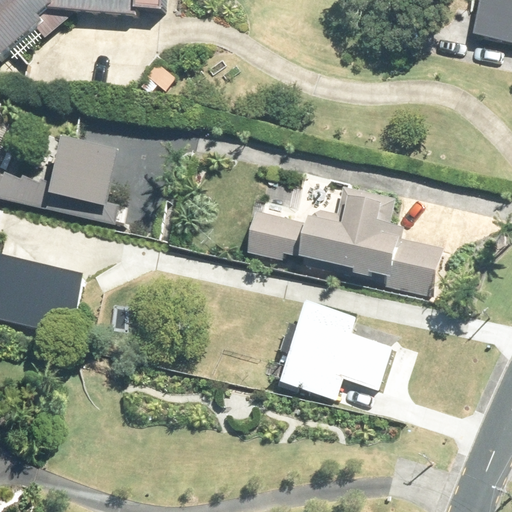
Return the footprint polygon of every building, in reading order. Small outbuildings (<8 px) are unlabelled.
[(0,0),(0,50),(6,53),(41,27),(49,36),(70,18),(55,4),(143,12),(144,0),(0,0)] [(511,0),(487,0),(479,32),(511,40),(511,0)] [(160,57),(146,72),(168,91),(181,76),(160,57)] [(0,169),(0,115),(6,102),(0,99),(0,195),(118,223),(123,205),(115,200),(125,144),(71,131),(60,181),(45,175),(43,182),(10,169),(8,173),(0,169)] [(308,248),(362,263),(359,271),(377,275),(379,265),(395,269),(390,286),(436,298),(450,249),(406,237),(409,224),(395,217),(400,198),(349,185),(342,211),(323,206),(322,209),(316,208),(313,222),(263,208),(252,250),(304,264),(308,248)] [(0,320),(70,335),(83,271),(0,253),(0,320)] [(316,297),(287,379),(341,399),(348,378),(382,390),(397,348),(355,333),(362,314),(316,297)] [(209,362),(165,352),(161,368),(205,378),(209,362)] [(261,374),(221,367),(218,384),(258,391),(261,374)]
